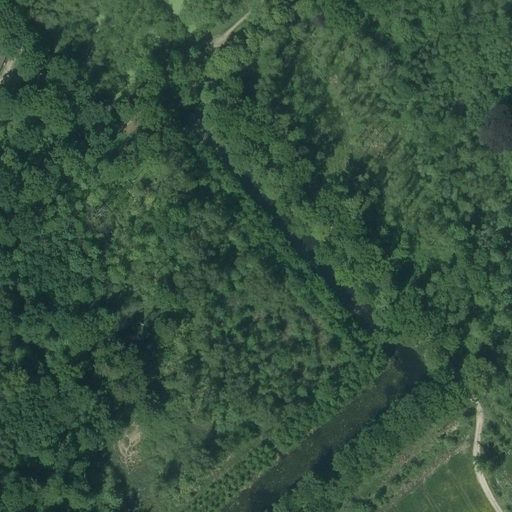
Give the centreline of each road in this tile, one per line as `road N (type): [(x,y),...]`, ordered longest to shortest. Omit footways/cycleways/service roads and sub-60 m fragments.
road 1 (track): [(454,377),(202,79),(185,70)]
road 2 (track): [(202,79),(0,283)]
road 3 (track): [(185,70),(123,124),(92,127),(0,25)]
road 4 (track): [(301,511),(454,377)]
road 5 (track): [(454,377),(476,399),(475,471),(499,511)]
